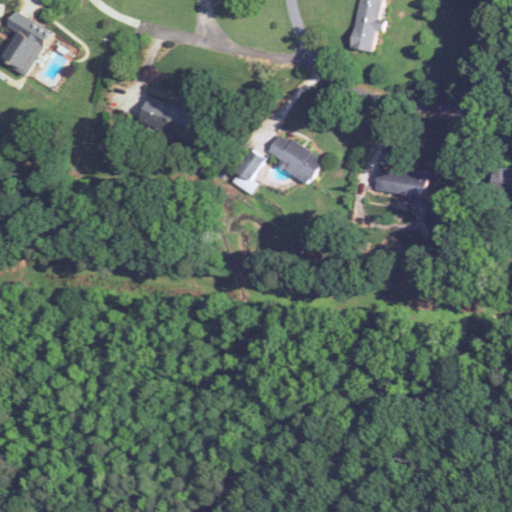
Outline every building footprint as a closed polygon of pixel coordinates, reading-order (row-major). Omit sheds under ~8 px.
[(360,0),(351,48),(372,52),(376,29),(384,31),(386,21),(380,19),(383,0),(360,0)] [(57,38),(19,17),(14,27),(21,31),(6,59),(37,76),(57,38)] [(145,122),(198,145),(209,119),(156,97),(145,122)] [(324,161),(283,131),(268,152),(309,182),(324,161)] [(267,160),(253,149),(236,170),(249,181),(267,160)] [(425,200),(430,174),(380,165),(376,191),(425,200)]
